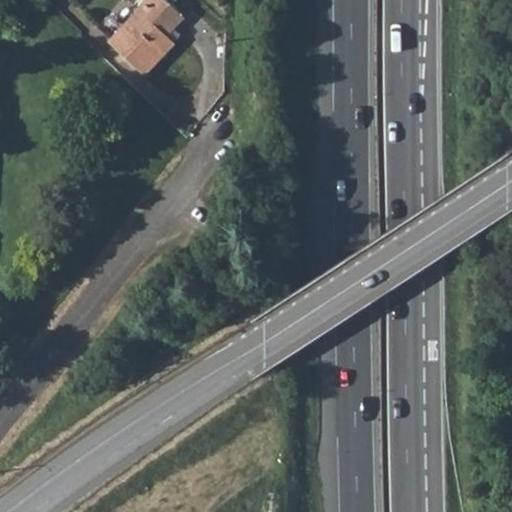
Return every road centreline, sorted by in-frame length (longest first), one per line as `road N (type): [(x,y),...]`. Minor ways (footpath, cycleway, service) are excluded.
road 1 (secondary): [(25,511),(114,441),(511,183)]
road 2 (trunk): [(351,0),(358,511)]
road 3 (trunk): [(410,511),(402,97)]
